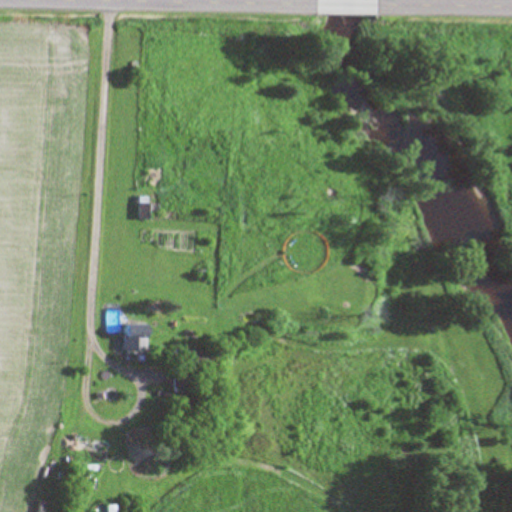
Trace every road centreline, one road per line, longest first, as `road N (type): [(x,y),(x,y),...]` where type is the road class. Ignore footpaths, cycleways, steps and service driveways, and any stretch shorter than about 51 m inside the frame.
road 1 (secondary): [(308,5),(43,0)]
road 2 (secondary): [(511,7),(382,6)]
